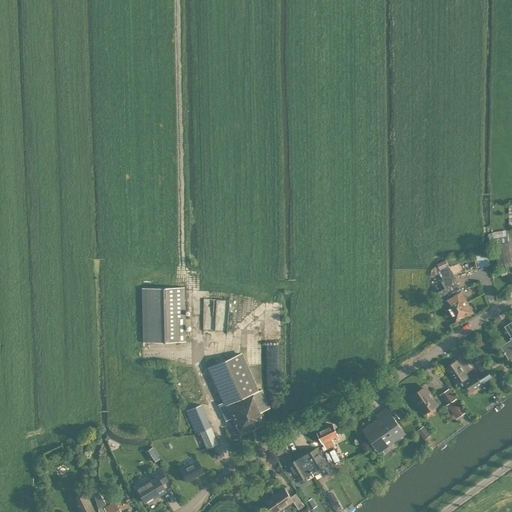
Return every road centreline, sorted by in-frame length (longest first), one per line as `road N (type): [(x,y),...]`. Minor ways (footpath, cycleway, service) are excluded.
road 1 (track): [(177,0),(182,267),(191,278),(197,351),(234,467)]
road 2 (tertiary): [(183,511),(244,458),(511,299)]
